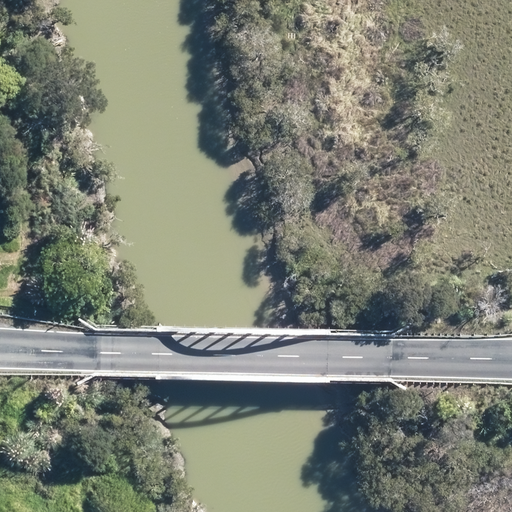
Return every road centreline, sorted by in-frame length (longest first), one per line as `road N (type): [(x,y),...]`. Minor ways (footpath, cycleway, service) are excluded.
road 1 (primary): [(97,354),(390,360)]
road 2 (primary): [(511,361),(390,360)]
